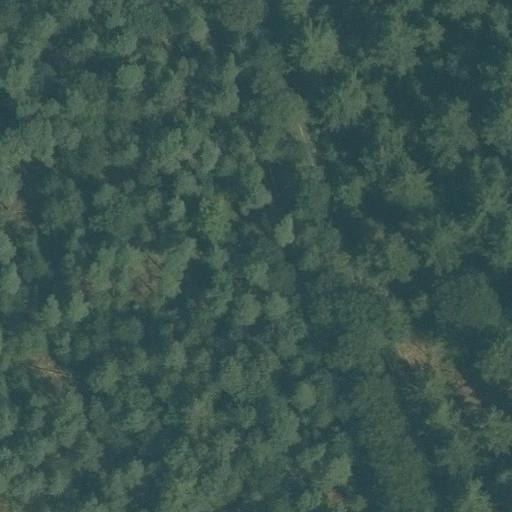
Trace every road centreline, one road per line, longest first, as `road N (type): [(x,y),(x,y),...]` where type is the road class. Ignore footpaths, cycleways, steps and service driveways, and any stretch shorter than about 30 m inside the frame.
road 1 (track): [(275,0),(441,511)]
road 2 (track): [(388,511),(241,0)]
